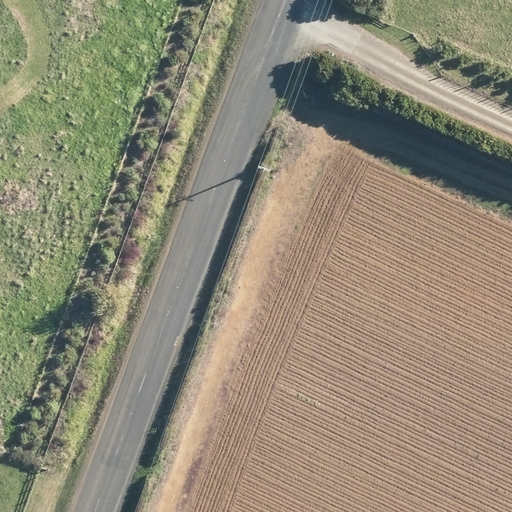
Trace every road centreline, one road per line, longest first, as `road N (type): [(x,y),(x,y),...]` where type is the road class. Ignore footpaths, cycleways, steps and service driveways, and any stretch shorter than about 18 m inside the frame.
road 1 (tertiary): [(95,511),(284,0)]
road 2 (unknown): [(272,30),(511,147)]
